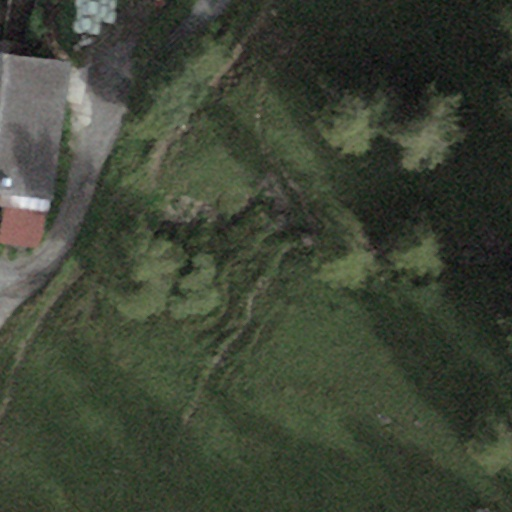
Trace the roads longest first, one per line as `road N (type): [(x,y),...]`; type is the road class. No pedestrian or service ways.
road 1 (track): [(135,0),(100,203),(0,312)]
road 2 (track): [(116,85),(212,19),(217,0)]
